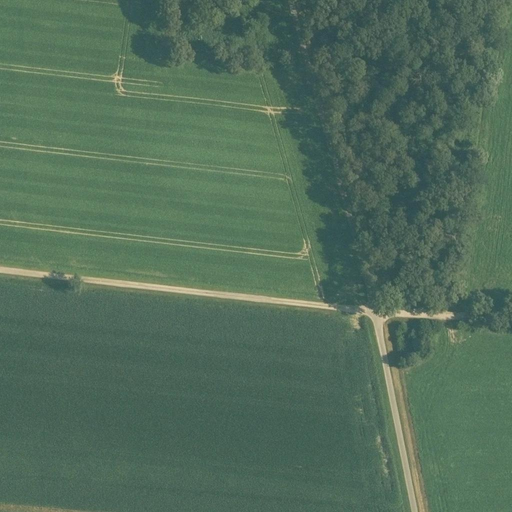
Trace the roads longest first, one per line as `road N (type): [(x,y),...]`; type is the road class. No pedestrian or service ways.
road 1 (unclassified): [(293,0),(365,258),(415,511)]
road 2 (track): [(0,271),(511,320)]
